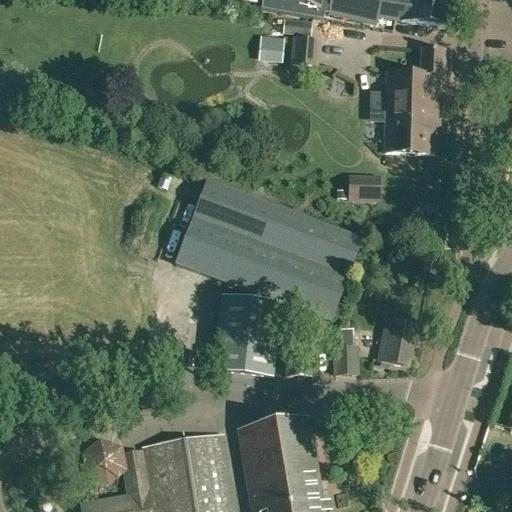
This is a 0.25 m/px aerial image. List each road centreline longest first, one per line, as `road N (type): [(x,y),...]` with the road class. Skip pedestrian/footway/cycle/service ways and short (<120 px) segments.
road 1 (residential): [(426,394),(352,390),(0,406)]
road 2 (residential): [(467,281),(478,0)]
road 3 (tertiary): [(453,400),(493,289),(511,261)]
